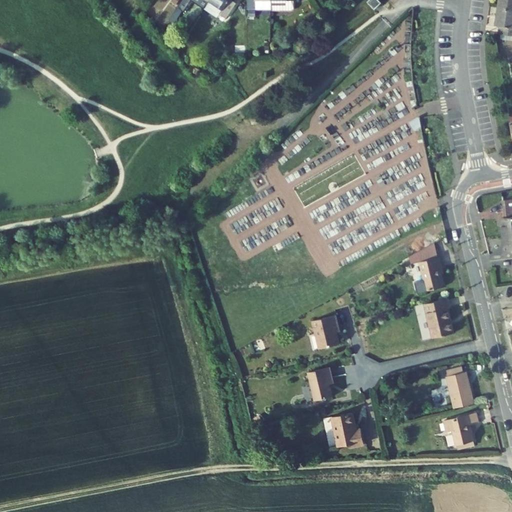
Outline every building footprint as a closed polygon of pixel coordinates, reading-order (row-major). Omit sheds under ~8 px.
[(183,12),(191,0),(182,0),(178,6),(183,12)] [(233,0),(210,0),(209,2),(222,10),(220,14),(227,18),(237,3),(233,0)] [(271,1),(271,0),(247,0),(247,14),(255,14),(255,1),(271,1)] [(379,0),(369,0),(368,2),(375,9),(382,3),(379,0)] [(511,0),(499,0),(499,8),(511,9),(511,0)] [(220,14),(222,10),(209,2),(205,8),(218,17),(220,14)] [(511,9),(499,8),(496,25),(500,26),(499,34),(501,34),(511,35),(511,9)] [(269,49),(266,43),(259,47),(262,53),(269,49)] [(511,234),(511,199),(503,200),(505,218),(501,218),(503,235),(511,234)] [(511,234),(503,235),(505,253),(511,252),(511,234)] [(434,243),(410,255),(412,263),(420,262),(438,257),(434,243)] [(443,274),(439,257),(438,257),(420,262),(427,291),(444,287),(441,274),(443,274)] [(398,264),(397,262),(384,270),(384,272),(398,264)] [(379,280),(376,274),(363,281),(366,287),(379,280)] [(363,298),(360,290),(355,292),(358,300),(363,298)] [(454,333),(448,308),(449,308),(451,307),(449,298),(425,304),(433,338),(454,333)] [(340,344),(336,326),(338,326),(336,315),(313,321),(320,349),(340,344)] [(329,383),(328,378),(332,377),(330,367),(308,372),(315,401),(333,396),(329,383)] [(474,403),(470,385),(468,386),(464,373),(463,367),(447,371),(449,377),(447,377),(455,408),(474,403)] [(474,441),(470,425),(479,423),(476,412),(444,420),(447,432),(453,430),(457,445),(458,449),(473,445),(472,441),(474,441)] [(356,430),(353,413),(332,417),(339,446),(349,444),(350,447),(364,444),(361,429),(356,430)]
